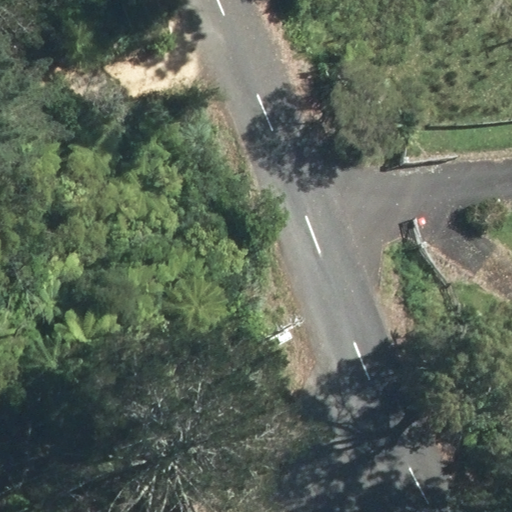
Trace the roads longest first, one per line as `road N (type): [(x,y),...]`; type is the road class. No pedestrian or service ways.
road 1 (unclassified): [(452,511),(370,410),(230,0)]
road 2 (track): [(370,410),(39,511)]
